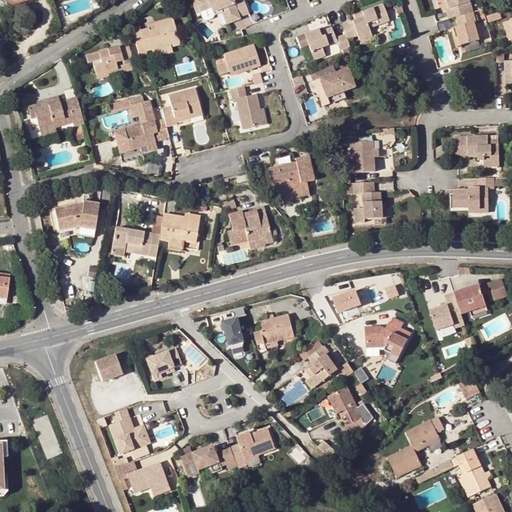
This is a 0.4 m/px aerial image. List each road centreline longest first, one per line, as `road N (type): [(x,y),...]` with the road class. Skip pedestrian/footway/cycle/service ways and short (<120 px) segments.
road 1 (residential): [(14,195),(91,179),(169,191),(224,155),(291,135),(273,29),(342,0)]
road 2 (secondary): [(170,304),(311,265),(428,248)]
road 3 (tertiary): [(109,511),(47,338)]
road 4 (residential): [(238,373),(190,392),(182,401),(191,425),(272,405)]
road 5 (residential): [(0,86),(132,0)]
road 6 (unknown): [(291,135),(425,120)]
road 7 (residential): [(425,120),(428,248)]
road 8 (secondary): [(47,338),(170,304)]
road 9 (residential): [(407,0),(432,98),(425,120)]
road 10 (residential): [(47,338),(19,221)]
